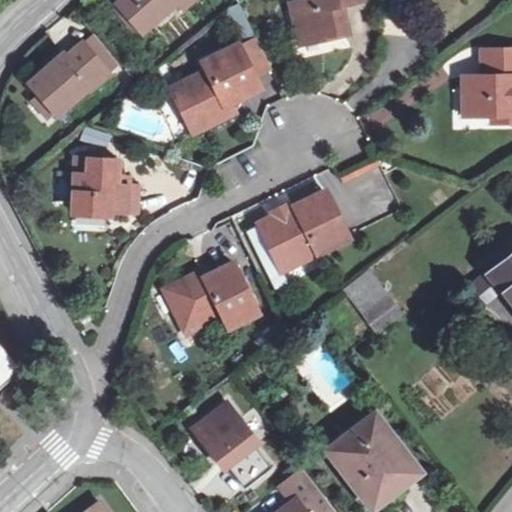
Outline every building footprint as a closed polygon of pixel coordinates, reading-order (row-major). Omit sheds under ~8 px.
[(120,0),(144,27),(173,3),(179,11),(191,0),(120,0)] [(363,0),(362,0),(306,0),(295,2),(303,42),(347,34),(341,5),(363,0)] [(82,46),(106,75),(118,66),(94,36),(82,46)] [(240,44),(256,77),(272,70),(256,36),(240,44)] [(210,69),(174,87),(186,112),(192,110),(200,126),(232,111),(228,103),(261,87),(256,77),(240,44),(206,60),(210,69)] [(48,67),(30,81),(39,92),(54,109),(55,111),(88,85),(90,87),(106,75),(82,46),(67,59),(63,55),(60,56),(48,67)] [(511,50),(483,51),(483,76),(462,77),(462,116),(491,115),(504,115),(504,122),(511,122),(511,50)] [(48,67),(60,56),(56,51),(43,61),(48,67)] [(54,109),(39,92),(32,98),(46,115),(54,109)] [(359,118),(367,132),(385,123),(378,108),(359,118)] [(192,110),(186,112),(194,129),(200,126),(192,110)] [(92,173),(93,157),(76,156),(75,172),(92,173)] [(75,172),(73,210),(138,213),(140,186),(132,185),(118,184),(118,173),(120,158),(93,157),(92,173),(75,172)] [(118,184),(132,185),(133,174),(118,173),(118,184)] [(274,218),(259,226),(278,266),(295,257),(298,263),(348,237),(326,193),(287,211),(274,218)] [(274,218),(287,211),(285,206),(272,213),(274,218)] [(511,257),(491,274),(504,290),(511,300),(511,257)] [(203,274),(165,293),(184,331),(221,313),(230,330),(259,315),(235,265),(205,279),(203,274)] [(352,300),(379,279),(371,270),(345,290),(352,300)] [(504,290),(491,274),(489,271),(467,288),(483,307),(504,290)] [(379,279),(352,300),(363,314),(389,293),(379,279)] [(389,293),(363,314),(378,334),(405,313),(389,293)] [(0,387),(22,368),(0,344),(0,387)] [(232,466),(230,467),(247,489),(271,471),(255,448),(259,445),(229,408),(196,434),(219,461),(225,457),(232,466)] [(376,413),(330,450),(371,504),(374,501),(382,511),(395,501),(390,495),(420,472),(376,413)] [(226,471),(230,467),(232,466),(225,457),(219,461),(226,471)] [(293,503),(280,511),(334,511),(302,471),(280,487),(293,503)] [(110,511),(102,501),(88,511),(110,511)]
